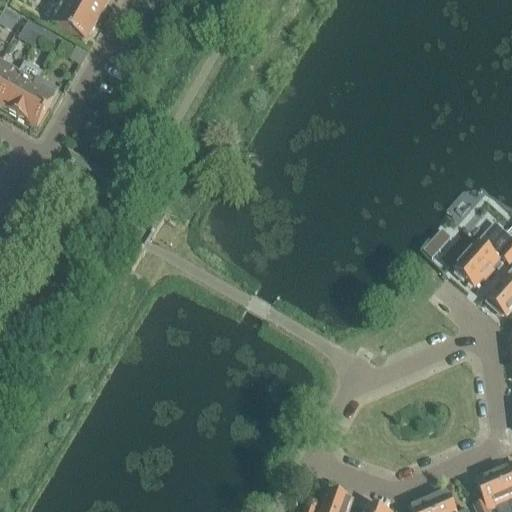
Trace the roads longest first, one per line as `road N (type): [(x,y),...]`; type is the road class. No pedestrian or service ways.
road 1 (residential): [(489,336),(503,438),(493,456),(403,494),(309,464)]
road 2 (residential): [(43,159),(130,0)]
road 3 (residential): [(0,346),(78,209)]
road 4 (residential): [(351,382),(489,336)]
